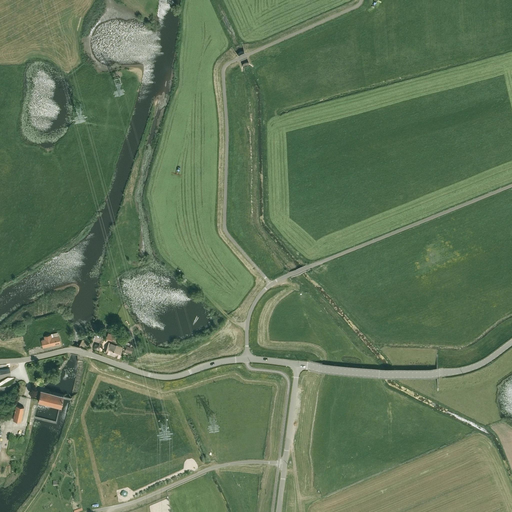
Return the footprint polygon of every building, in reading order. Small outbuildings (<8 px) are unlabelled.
[(108,332),(105,339),(112,341),(114,334),(108,332)] [(41,340),(43,348),(61,343),(59,336),(52,337),(51,334),(44,336),(44,339),(41,340)] [(122,348),(109,343),(106,352),(119,357),(122,348)] [(471,371),(471,382),(482,383),(482,375),(478,375),(478,371),(471,371)] [(8,378),(0,381),(0,386),(15,378),(8,378)] [(40,390),(38,401),(61,407),(64,395),(40,390)] [(13,420),(21,422),(24,407),(16,405),(13,420)]
